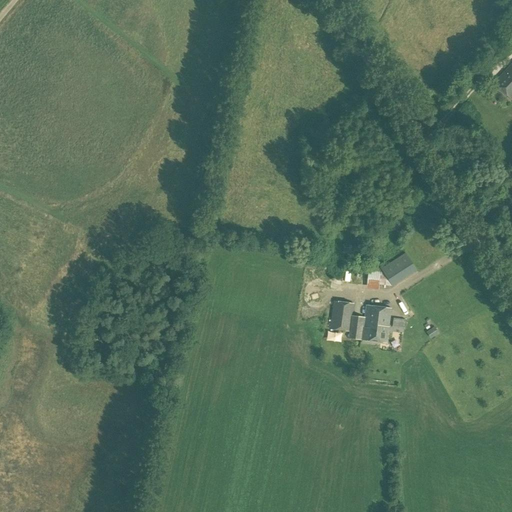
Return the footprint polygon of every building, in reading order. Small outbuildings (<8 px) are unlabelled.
[(509,100),(511,96),(511,63),(492,84),(509,100)] [(391,287),(416,271),(405,253),(380,269),(382,272),(343,268),(341,286),(378,290),(379,285),(391,287)] [(416,306),(427,325),(474,298),(463,279),(416,306)] [(364,318),(351,316),(353,304),(333,301),(329,329),(349,331),(348,338),(386,343),(391,309),(366,306),(364,318)] [(393,318),(392,326),(404,327),(405,320),(393,318)] [(434,327),(426,332),(430,339),(439,333),(434,327)]
